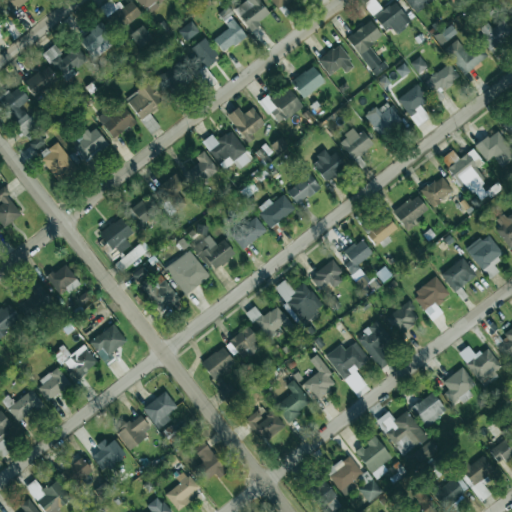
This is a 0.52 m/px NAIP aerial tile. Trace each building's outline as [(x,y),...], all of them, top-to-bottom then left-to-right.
[(2,0),(10,11),(26,0),(2,0)] [(131,1),(120,9),(113,0),(109,0),(99,7),(117,31),(140,14),(131,1)] [(165,0),(136,0),(145,13),(165,0)] [(246,29),(268,18),(259,0),(245,0),(234,6),(246,29)] [(270,0),(277,9),(289,0),(270,0)] [(394,33),(410,22),(394,0),(373,15),(385,32),(390,27),(394,33)] [(404,0),(414,13),(433,0),(404,0)] [(346,38),(370,69),(380,61),(368,46),(381,36),(369,20),(346,38)] [(479,29),(484,34),(479,39),(492,52),(511,32),(500,20),(492,28),(486,22),(479,29)] [(178,30),(185,41),(198,32),(191,21),(178,30)] [(223,53),(245,36),(234,21),(212,38),(223,53)] [(151,38),(142,25),(129,34),(139,48),(151,38)] [(456,34),(450,25),(433,35),(439,45),(456,34)] [(112,44),(97,26),(79,41),(93,59),(112,44)] [(190,48),(196,57),(191,60),(199,71),(218,56),(204,37),(190,48)] [(487,56),(477,44),(467,52),(456,39),(443,50),(463,75),(487,56)] [(340,67),(345,72),(354,66),(338,44),(317,60),(328,75),(340,67)] [(43,53),(62,77),(85,59),(76,47),(62,57),(53,45),(43,53)] [(411,62),(416,73),(426,67),(420,57),(411,62)] [(155,80),(169,97),(192,79),(177,61),(155,80)] [(433,95),(459,77),(449,63),(424,81),(433,95)] [(23,81),(32,97),(57,81),(48,66),(23,81)] [(290,81),(302,98),(324,83),(312,66),(290,81)] [(125,100),(140,119),(163,101),(148,81),(125,100)] [(429,117),(420,106),(428,100),(416,84),(397,99),(417,126),(429,117)] [(274,124),(301,108),(288,86),(268,99),(267,96),(260,100),(274,124)] [(7,89),(0,96),(0,107),(25,134),(35,125),(19,107),(28,98),(17,87),(10,93),(7,89)] [(375,106),(364,115),(380,137),(401,121),(388,104),(379,111),(375,106)] [(105,111),(96,117),(112,139),(134,122),(122,106),(108,116),(105,111)] [(237,107),(226,116),(246,140),(265,124),(251,107),(243,114),(237,107)] [(86,162),(107,144),(93,127),(71,145),(86,162)] [(352,160),(373,145),(362,130),(357,134),(353,129),(338,140),(352,160)] [(212,134),(202,141),(222,169),(233,162),(238,169),(252,160),(231,130),(216,140),(212,134)] [(493,158),(501,168),(511,159),(511,153),(495,131),(474,146),(487,163),(493,158)] [(34,150),(44,142),(38,135),(28,143),(34,150)] [(271,145),(278,153),(286,145),(279,138),(271,145)] [(76,168),(57,142),(39,156),(57,181),(76,168)] [(458,159),(452,150),(442,157),(467,195),(474,190),(482,203),(492,196),(488,189),(475,169),(483,163),(473,149),(458,159)] [(195,157),(199,162),(185,172),(196,186),(217,170),(203,151),(195,157)] [(329,156),(325,151),(310,162),(325,182),(345,166),(334,152),(329,156)] [(287,192),(297,205),(319,187),(306,170),(295,178),(298,182),(287,192)] [(155,190),(175,213),(186,203),(177,192),(185,185),(175,173),(155,190)] [(430,207),(452,192),(442,176),(420,190),(430,207)] [(21,215),(3,187),(0,189),(0,223),(2,227),(21,215)] [(255,208),(268,227),(294,210),(283,194),(271,203),(269,199),(255,208)] [(406,231),(416,224),(413,219),(427,210),(417,195),(392,211),(406,231)] [(158,211),(142,197),(126,214),(141,229),(158,211)] [(496,220),(500,226),(494,230),(509,248),(511,245),(511,212),(506,217),(503,214),(496,220)] [(241,250),(266,231),(255,216),(230,235),(241,250)] [(365,232),(374,245),(397,229),(388,216),(365,232)] [(130,245),(125,238),(132,233),(121,217),(99,232),(115,255),(130,245)] [(492,264),(504,254),(485,233),(465,251),(489,278),(498,271),(492,264)] [(193,246),(212,271),(235,254),(223,239),(216,245),(208,235),(193,246)] [(356,265),(372,254),(361,238),(342,251),(349,260),(343,265),(351,276),(360,270),(356,265)] [(149,251),(144,242),(114,262),(119,270),(149,251)] [(165,265),(182,294),(208,278),(191,250),(165,265)] [(440,275),(454,292),(476,275),(461,257),(440,275)] [(323,296),(345,280),(331,261),(309,277),(323,296)] [(79,283),(65,263),(46,277),(60,297),(79,283)] [(147,274),(140,266),(131,274),(137,282),(147,274)] [(179,301),(161,272),(141,284),(159,313),(179,301)] [(431,321),(441,313),(435,306),(449,295),(436,277),(412,295),(431,321)] [(323,308),(304,282),(292,290),(285,280),(273,287),(299,325),(323,308)] [(29,288),(33,294),(19,305),(29,318),(52,301),(37,281),(29,288)] [(420,318),(407,301),(386,318),(399,335),(420,318)] [(0,335),(21,320),(8,303),(0,308),(0,335)] [(385,356),(379,349),(391,340),(377,321),(356,337),(375,363),(385,356)] [(110,353),(126,341),(112,324),(88,342),(105,364),(114,357),(110,353)] [(239,356),(259,342),(248,326),(228,340),(239,356)] [(511,353),(511,326),(502,334),(506,338),(495,345),(505,359),(511,353)] [(97,360),(81,345),(72,355),(57,341),(49,350),(80,379),(97,360)] [(369,359),(355,342),(344,350),(340,345),(325,356),(343,380),(369,359)] [(200,361),(211,379),(234,365),(223,347),(200,361)] [(337,383),(315,355),(309,360),(318,371),(303,383),(316,400),(337,383)] [(35,384),(46,401),(70,384),(58,368),(35,384)] [(448,390),(443,393),(449,403),(475,387),(463,368),(442,380),(448,390)] [(311,404),(293,380),(286,385),(291,393),(274,406),(286,422),(311,404)] [(228,399),(235,392),(228,383),(220,390),(228,399)] [(8,395),(2,400),(17,422),(43,405),(32,389),(13,403),(8,395)] [(141,409),(157,430),(171,419),(167,414),(176,407),(165,391),(141,409)] [(447,411),(431,392),(411,408),(427,427),(447,411)] [(0,437),(13,428),(0,409),(0,437)] [(262,418),(256,410),(244,420),(261,441),(283,424),(272,410),(262,418)] [(406,435),(414,447),(427,438),(407,410),(394,420),(388,412),(376,421),(393,444),(406,435)] [(151,429),(138,414),(117,433),(130,448),(151,429)] [(504,439),(489,450),(499,464),(511,454),(511,432),(508,427),(500,432),(504,439)] [(101,471),(125,455),(112,436),(96,446),(99,451),(91,456),(101,471)] [(387,470),(383,465),(392,457),(375,436),(355,453),(376,479),(387,470)] [(202,462),(196,466),(206,480),(214,474),(218,478),(226,471),(203,441),(193,449),(202,462)] [(414,451),(419,461),(437,451),(431,441),(414,451)] [(357,486),(353,481),(363,474),(348,454),(326,471),(344,496),(357,486)] [(493,470),(480,454),(461,470),(474,486),(493,470)] [(93,472),(82,457),(61,472),(73,487),(93,472)] [(175,478),(179,483),(165,495),(177,509),(200,490),(184,471),(175,478)] [(41,490),(37,484),(29,489),(44,511),(61,511),(58,507),(70,499),(57,479),(41,490)] [(333,511),(342,505),(322,479),(307,491),(323,511),(333,511)] [(464,491),(451,479),(443,488),(438,484),(429,494),(449,511),(451,511),(453,511),(449,507),(464,491)] [(381,492),(372,480),(359,490),(369,502),(381,492)] [(101,501),(112,493),(104,483),(93,490),(101,501)] [(169,511),(158,497),(146,506),(150,511),(148,511),(169,511)] [(410,511),(437,511),(438,511),(423,498),(410,511)] [(19,505),(23,511),(37,511),(29,499),(19,505)]
